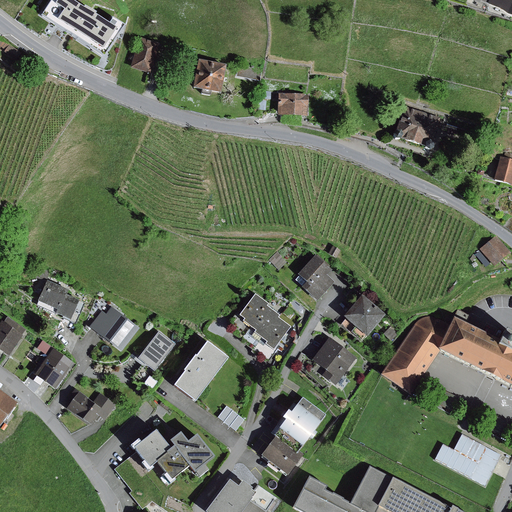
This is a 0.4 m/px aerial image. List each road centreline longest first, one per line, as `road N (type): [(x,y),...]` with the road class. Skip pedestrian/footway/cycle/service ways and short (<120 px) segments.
road 1 (tertiary): [(0,22),(101,87),(200,122),(327,146),(429,189),(511,242)]
road 2 (residential): [(200,511),(342,285)]
road 3 (residential): [(114,511),(47,415),(0,372)]
